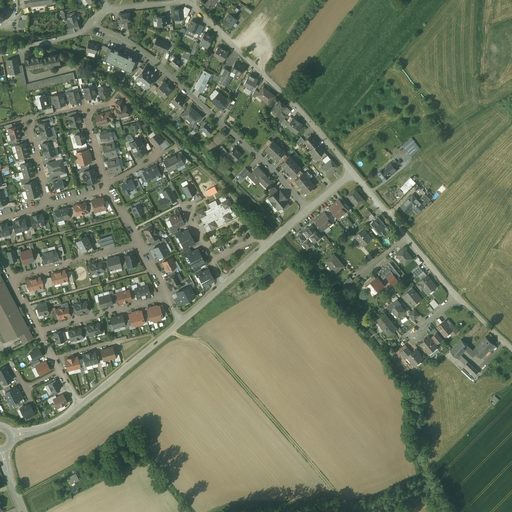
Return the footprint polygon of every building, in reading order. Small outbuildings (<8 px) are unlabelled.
[(214,0),(205,0),(203,3),(210,9),(216,2),(214,0)] [(229,14),(223,22),(230,28),(234,23),(237,19),(232,16),(236,12),(233,10),(235,7),(234,6),(232,4),(226,11),(229,14)] [(181,8),(173,9),(174,20),(183,19),(183,17),(182,12),(181,8)] [(250,14),(244,9),(240,15),(246,20),(250,14)] [(130,12),(120,13),(120,18),(117,19),(118,23),(124,23),(123,21),(130,20),(131,20),(130,12)] [(76,15),(68,17),(69,23),(67,23),(70,32),(74,31),(76,30),(80,29),(77,20),(76,15)] [(166,16),(154,17),(154,21),(157,21),(158,26),(167,25),(166,16)] [(199,24),(192,20),(188,29),(195,32),(199,24)] [(204,26),(199,24),(195,32),(200,35),(204,26)] [(212,37),(207,34),(204,33),(205,33),(204,33),(201,40),(209,44),(212,37)] [(169,44),(156,38),(152,47),(165,52),(169,44)] [(98,45),(88,42),(86,50),(89,51),(95,53),(96,53),(98,45)] [(228,52),(218,46),(214,55),(218,57),(218,56),(224,59),(223,60),(224,60),(228,52)] [(117,66),(123,54),(117,51),(115,50),(114,50),(109,47),(109,48),(106,52),(105,55),(103,60),(117,66)] [(191,54),(184,51),(182,56),(188,59),(191,54)] [(128,56),(123,54),(117,66),(131,73),(133,68),(134,68),(135,65),(137,61),(137,60),(131,58),(131,57),(129,56),(128,56)] [(51,56),(48,56),(48,57),(42,58),(43,66),(43,68),(60,64),(58,55),(52,56),(51,56)] [(34,57),(31,58),(24,60),(26,69),(43,66),(42,58),(41,56),(34,58),(34,57)] [(182,63),(175,56),(175,57),(171,61),(170,62),(170,63),(176,68),(176,69),(182,63)] [(17,58),(7,60),(10,74),(15,73),(20,72),(18,65),(17,58)] [(244,67),(235,62),(231,70),(240,75),(244,67)] [(22,65),(18,65),(20,72),(15,73),(16,77),(25,75),(22,65)] [(140,67),(134,75),(137,77),(143,70),(140,67)] [(156,77),(145,67),(143,70),(137,77),(136,79),(147,88),(147,87),(150,83),(156,77)] [(226,69),(222,75),(220,74),(215,82),(220,86),(221,83),(227,86),(232,76),(229,75),(230,72),(226,69)] [(199,79),(206,83),(211,74),(204,70),(199,79)] [(73,72),(50,78),(52,85),(75,79),(73,72)] [(258,80),(249,75),(243,84),(247,86),(248,85),(253,88),(258,80)] [(50,78),(26,84),(28,91),(52,85),(50,78)] [(206,83),(199,79),(194,88),(201,91),(206,83)] [(163,81),(156,89),(165,97),(172,89),(163,81)] [(106,89),(105,85),(100,86),(102,95),(103,98),(108,97),(107,93),(111,93),(109,88),(106,89)] [(88,86),(84,88),(85,94),(82,95),(83,96),(86,96),(87,99),(91,98),(89,86),(88,86)] [(259,92),(257,95),(268,104),(274,96),(263,87),(259,92)] [(78,89),(73,90),(76,102),(81,100),(80,97),(83,96),(82,95),(79,95),(78,89)] [(219,92),(211,100),(220,108),(223,106),(228,101),(227,100),(219,92)] [(45,94),(41,95),(41,94),(39,95),(36,95),(37,99),(36,99),(38,105),(39,108),(43,106),(44,108),(48,107),(45,94)] [(185,101),(177,94),(171,101),(178,108),(185,101)] [(228,101),(223,106),(226,109),(227,108),(230,103),(231,101),(229,99),(227,100),(228,101)] [(279,101),(271,110),(273,111),(277,116),(280,112),(282,110),(286,107),(279,101)] [(117,108),(116,108),(118,118),(128,115),(126,106),(124,106),(117,108)] [(286,107),(282,110),(287,115),(290,111),(286,106),(286,107)] [(195,112),(190,107),(182,116),(185,119),(186,118),(193,124),(192,126),(201,117),(195,111),(195,112)] [(285,117),(280,112),(277,116),(280,120),(278,122),(280,124),(284,119),(285,117)] [(107,113),(95,116),(97,125),(104,123),(104,122),(107,121),(107,119),(109,119),(107,113)] [(77,115),(69,117),(70,119),(69,120),(70,123),(72,123),(73,126),(81,124),(80,121),(81,121),(80,117),(79,117),(78,114),(77,115)] [(289,122),(286,125),(286,126),(292,130),(293,129),(296,131),(295,133),(296,133),(302,124),(293,117),(289,122)] [(289,122),(284,119),(280,124),(285,128),(286,126),(286,125),(289,122)] [(44,122),(39,124),(40,131),(50,128),(49,121),(44,122)] [(214,128),(207,121),(201,127),(203,130),(208,134),(214,128)] [(13,127),(8,128),(9,129),(10,134),(20,132),(18,126),(13,127)] [(50,128),(40,131),(42,137),(48,136),(52,135),(52,134),(50,128)] [(20,132),(10,134),(11,140),(12,140),(16,139),(21,137),(20,132)] [(83,132),(75,135),(78,144),(86,142),(83,132)] [(111,132),(100,135),(101,141),(106,139),(112,138),(111,132)] [(163,141),(156,133),(149,139),(156,147),(163,141)] [(311,135),(304,140),(307,143),(306,144),(310,149),(317,143),(311,135)] [(147,150),(140,138),(130,142),(129,143),(132,148),(133,149),(136,156),(147,150)] [(412,138),(402,145),(406,150),(407,149),(415,142),(412,138)] [(163,149),(170,144),(166,139),(159,144),(163,149)] [(372,139),(361,147),(363,149),(374,141),(372,139)] [(278,146),(272,140),(271,141),(267,146),(265,149),(271,154),(278,146)] [(48,142),(42,144),(44,150),(54,148),(52,141),(48,142)] [(415,142),(407,149),(412,155),(420,148),(415,142)] [(20,144),(16,145),(17,152),(27,149),(26,143),(20,144)] [(324,151),(317,143),(310,149),(308,150),(316,159),(317,158),(324,151)] [(285,152),(278,146),(271,154),(277,160),(280,157),(284,153),(285,152)] [(234,147),(228,153),(236,160),(242,154),(234,147)] [(54,148),(44,150),(46,157),(51,156),(56,155),(54,148)] [(27,149),(17,152),(19,158),(19,159),(23,158),(29,156),(27,149)] [(83,151),(77,152),(77,155),(76,156),(76,159),(90,155),(89,152),(88,149),(83,151)] [(324,151),(317,158),(319,160),(326,154),(324,151)] [(178,153),(171,157),(177,167),(184,164),(184,163),(180,156),(178,153)] [(190,161),(183,154),(180,156),(184,163),(184,164),(184,165),(190,161)] [(90,155),(76,159),(77,163),(79,162),(80,165),(86,163),(91,162),(90,159),(91,159),(90,155)] [(283,161),(280,163),(286,170),(294,162),(288,156),(288,157),(283,161)] [(171,157),(164,161),(167,166),(169,171),(177,167),(171,157)] [(56,161),(47,163),(49,170),(64,166),(62,159),(56,161)] [(331,159),(320,168),(326,176),(337,167),(331,159)] [(31,162),(21,164),(23,171),(33,169),(31,162)] [(294,162),(286,170),(292,176),(295,173),(299,169),(300,168),(294,162)] [(391,163),(391,162),(378,173),(384,180),(390,175),(397,170),(394,167),(391,163)] [(156,165),(143,172),(144,173),(147,180),(148,182),(162,175),(159,170),(156,165)] [(64,166),(49,170),(51,177),(60,174),(66,172),(64,166)] [(245,167),(241,172),(245,176),(250,172),(245,167)] [(273,183),(265,175),(258,167),(249,176),(256,183),(259,180),(267,188),(270,185),(271,186),(271,185),(273,183)] [(90,170),(84,171),(85,174),(83,175),(85,180),(86,180),(87,183),(97,180),(94,168),(90,170)] [(33,169),(23,171),(24,178),(25,178),(29,177),(34,175),(33,169)] [(298,177),(295,179),(300,186),(308,179),(303,173),(298,177)] [(137,177),(132,180),(136,187),(136,188),(141,185),(137,177)] [(405,193),(415,182),(410,177),(399,187),(405,193)] [(132,179),(128,181),(128,180),(124,182),(125,183),(121,185),(126,193),(126,192),(127,194),(130,192),(130,190),(136,187),(132,180),(132,179)] [(314,186),(308,179),(300,186),(306,193),(308,190),(313,186),(314,186)] [(62,180),(57,181),(56,182),(56,181),(52,182),(53,186),(54,186),(55,191),(57,190),(57,191),(60,190),(65,188),(62,180)] [(36,181),(25,184),(27,191),(37,188),(37,186),(37,185),(36,181)] [(196,193),(191,183),(183,187),(183,188),(184,191),(185,191),(188,197),(196,193)] [(169,188),(162,191),(165,197),(159,200),(163,207),(176,200),(172,191),(170,187),(169,188)] [(275,187),(269,192),(271,195),(277,190),(275,187)] [(37,188),(27,191),(28,197),(28,198),(33,196),(40,195),(39,190),(38,190),(37,188)] [(364,200),(355,189),(347,195),(356,206),(362,202),(369,211),(362,202),(364,200)] [(279,193),(277,190),(271,195),(268,198),(273,204),(284,195),(281,191),(279,193)] [(224,195),(219,198),(221,203),(218,205),(215,200),(208,204),(210,208),(205,211),(203,208),(196,212),(200,219),(201,218),(203,223),(204,222),(205,224),(204,225),(207,231),(211,229),(211,230),(218,226),(226,222),(233,219),(233,218),(237,216),(233,210),(232,210),(230,207),(232,206),(228,199),(227,199),(224,195)] [(284,195),(273,204),(278,210),(281,207),(287,202),(285,199),(286,198),(284,195)] [(413,195),(401,206),(408,213),(414,207),(418,211),(417,212),(418,212),(424,206),(418,200),(413,195)] [(428,201),(423,195),(418,200),(424,206),(428,201)] [(103,197),(97,199),(100,211),(106,209),(103,197)] [(97,199),(92,201),(94,211),(95,212),(100,211),(97,199)] [(344,204),(339,199),(337,201),(337,202),(335,204),(343,214),(346,211),(345,210),(347,209),(344,204)] [(86,202),(79,204),(82,214),(88,212),(89,212),(87,206),(86,202)] [(287,202),(281,207),(284,210),(290,205),(287,202)] [(79,204),(73,206),(74,207),(76,216),(82,214),(79,204)] [(135,206),(132,208),(136,216),(144,212),(140,204),(135,206)] [(343,214),(335,204),(332,206),(332,205),(330,207),(329,208),(334,213),(337,217),(339,215),(340,216),(343,214)] [(68,208),(64,209),(64,208),(61,209),(64,219),(70,217),(68,208)] [(61,209),(59,210),(59,211),(55,212),(58,220),(58,221),(64,219),(61,209)] [(328,215),(325,211),(322,213),(323,214),(320,216),(328,226),(333,222),(328,215)] [(179,213),(170,219),(173,225),(175,228),(176,228),(185,223),(179,213)] [(42,214),(39,214),(36,215),(39,226),(45,224),(44,221),(42,214)] [(36,215),(34,215),(34,216),(30,217),(33,226),(33,227),(34,227),(39,226),(36,215)] [(328,226),(320,216),(318,218),(317,218),(315,220),(323,230),(328,226)] [(386,226),(378,217),(373,221),(370,223),(373,228),(374,227),(379,232),(378,233),(382,230),(386,226)] [(25,218),(21,219),(19,219),(22,231),(27,229),(28,229),(27,228),(25,218)] [(19,219),(16,220),(16,221),(13,222),(15,230),(16,232),(22,231),(19,219)] [(7,223),(4,224),(1,224),(4,235),(10,234),(7,223)] [(144,230),(147,236),(156,231),(153,225),(152,226),(144,230)] [(175,228),(173,225),(169,227),(172,234),(175,233),(178,231),(176,228),(175,228)] [(310,226),(297,236),(302,242),(303,242),(307,247),(313,242),(312,241),(313,239),(315,241),(321,236),(316,230),(314,232),(312,229),(310,226)] [(372,238),(363,228),(355,236),(358,239),(362,244),(363,246),(372,238)] [(188,229),(181,233),(182,234),(178,236),(181,242),(191,236),(188,229)] [(156,231),(147,236),(150,242),(150,241),(158,237),(159,237),(156,231)] [(92,246),(87,236),(76,241),(81,251),(85,250),(92,246)] [(111,236),(99,240),(101,246),(113,242),(111,236)] [(191,236),(181,242),(184,247),(184,248),(188,246),(189,246),(195,243),(191,236)] [(161,244),(153,248),(158,258),(169,252),(165,245),(164,243),(161,244)] [(413,258),(404,247),(396,254),(405,265),(413,258)] [(56,249),(49,251),(52,261),(58,259),(58,256),(57,252),(56,252),(56,249)] [(192,252),(191,252),(192,253),(188,255),(191,261),(202,256),(198,249),(192,252)] [(17,260),(14,250),(7,252),(9,258),(10,257),(11,262),(17,260)] [(21,252),(21,254),(24,263),(26,262),(26,263),(29,262),(26,251),(21,252)] [(52,261),(49,251),(42,253),(43,256),(42,256),(44,260),(45,263),(52,261)] [(40,253),(38,253),(35,253),(37,262),(41,261),(44,260),(42,256),(40,257),(40,253)] [(135,257),(132,255),(132,254),(128,255),(127,255),(125,255),(126,259),(128,266),(137,264),(135,257)] [(344,266),(334,254),(326,261),(335,273),(344,266)] [(119,255),(113,257),(116,269),(122,267),(119,258),(119,255)] [(418,264),(422,261),(416,255),(413,258),(418,264)] [(202,256),(191,261),(194,267),(198,265),(199,266),(205,263),(202,256)] [(113,257),(107,259),(108,261),(110,269),(110,270),(116,269),(113,257)] [(171,257),(163,262),(167,271),(168,271),(176,266),(171,257)] [(101,261),(95,262),(98,273),(104,271),(104,270),(102,261),(101,261)] [(98,273),(95,262),(89,264),(90,270),(92,274),(98,273)] [(395,269),(390,263),(380,271),(383,275),(384,275),(390,270),(392,272),(395,269)] [(202,272),(202,273),(198,275),(201,281),(212,276),(208,269),(202,272)] [(395,269),(392,272),(386,277),(393,285),(400,280),(398,278),(400,276),(395,269)] [(65,270),(58,272),(61,282),(68,280),(67,277),(66,273),(65,270)] [(376,279),(373,275),(365,281),(375,293),(383,287),(380,283),(382,282),(381,281),(386,277),(392,272),(390,270),(384,275),(383,275),(381,276),(381,275),(378,277),(376,278),(377,278),(376,279)] [(58,272),(52,274),(52,277),(53,281),(54,284),(61,282),(58,272)] [(0,274),(0,329),(6,341),(19,335),(23,343),(33,338),(0,274)] [(169,278),(173,286),(180,282),(176,274),(169,278)] [(436,287),(427,275),(422,279),(420,281),(420,282),(417,284),(421,288),(423,286),(429,293),(428,291),(432,288),(433,290),(436,287)] [(212,276),(201,281),(204,287),(209,284),(208,283),(214,280),(212,276)] [(40,277),(34,279),(36,289),(43,287),(42,284),(43,284),(42,279),(41,280),(40,277)] [(34,279),(27,280),(28,283),(27,284),(28,288),(29,288),(30,290),(36,289),(34,279)] [(144,285),(141,286),(144,297),(146,296),(150,295),(147,285),(145,286),(144,285)] [(141,286),(137,287),(138,288),(135,289),(136,292),(137,298),(142,297),(144,297),(141,286)] [(190,288),(189,286),(188,286),(186,288),(183,289),(188,299),(191,298),(195,296),(190,288)] [(422,299),(412,287),(402,296),(407,301),(408,300),(410,302),(409,302),(410,303),(410,302),(413,306),(422,299)] [(183,289),(180,291),(176,293),(178,297),(182,303),(185,301),(188,299),(183,289)] [(393,289),(388,293),(392,298),(397,294),(393,289)] [(129,290),(126,291),(126,290),(123,291),(125,302),(127,301),(132,300),(131,299),(130,293),(129,290)] [(123,291),(119,292),(119,293),(116,293),(119,301),(119,303),(123,302),(124,302),(125,302),(123,291)] [(110,294),(104,296),(107,306),(113,305),(111,299),(110,294)] [(104,296),(98,297),(101,308),(107,306),(104,296)] [(429,302),(434,308),(439,304),(434,298),(429,302)] [(401,303),(397,299),(387,308),(391,312),(393,310),(395,312),(398,316),(398,317),(405,311),(400,304),(401,303)] [(86,300),(80,302),(83,312),(89,311),(87,304),(87,301),(86,300)] [(80,302),(74,304),(75,308),(77,314),(83,312),(80,302)] [(38,307),(37,307),(39,315),(49,312),(47,305),(38,307)] [(160,305),(157,306),(156,305),(153,306),(157,320),(160,319),(160,317),(163,317),(161,311),(160,305)] [(68,306),(62,307),(64,317),(71,316),(69,309),(68,306)] [(153,306),(150,307),(150,308),(147,309),(149,314),(150,320),(153,319),(154,321),(157,320),(153,306)] [(62,307),(55,309),(56,310),(58,318),(58,319),(64,317),(62,307)] [(141,310),(138,311),(138,310),(135,311),(139,325),(142,324),(141,322),(144,321),(143,316),(141,310)] [(135,311),(131,312),(132,313),(129,314),(130,319),(132,325),(135,324),(135,326),(139,325),(135,311)] [(391,321),(385,314),(378,319),(385,328),(384,329),(389,335),(396,329),(390,322),(391,321)] [(122,315),(116,316),(119,327),(125,325),(124,320),(122,315)] [(116,316),(111,318),(112,324),(114,328),(119,327),(116,316)] [(450,326),(445,320),(437,327),(445,336),(452,330),(453,330),(450,326)] [(99,322),(93,324),(95,334),(102,332),(99,323),(99,322)] [(93,324),(86,326),(87,326),(89,335),(89,336),(95,334),(93,324)] [(81,327),(74,329),(77,339),(83,337),(81,328),(81,327)] [(74,329),(68,331),(70,337),(71,340),(71,341),(77,339),(74,329)] [(62,332),(62,331),(54,333),(57,343),(65,341),(62,332)] [(431,338),(429,337),(420,344),(429,354),(437,347),(436,345),(431,338)] [(473,350),(476,353),(482,358),(489,350),(491,352),(496,346),(486,337),(473,350)] [(461,339),(450,351),(458,358),(461,354),(465,349),(473,357),(476,353),(473,350),(468,346),(461,339)] [(113,347),(107,348),(110,359),(115,357),(116,357),(115,355),(113,347)] [(407,347),(401,352),(405,358),(406,359),(408,357),(407,356),(412,352),(407,347)] [(39,348),(30,353),(34,360),(38,358),(43,355),(39,348)] [(107,348),(101,350),(103,359),(104,361),(110,359),(107,348)] [(412,352),(407,356),(408,357),(406,359),(405,358),(404,359),(411,368),(423,358),(416,349),(412,352)] [(458,358),(450,351),(446,355),(453,362),(458,358)] [(95,352),(92,352),(91,352),(89,353),(92,364),(97,362),(98,362),(97,361),(95,352)] [(89,353),(86,353),(86,354),(83,355),(85,364),(86,365),(92,364),(89,353)] [(476,369),(461,354),(458,358),(453,362),(461,369),(463,367),(471,374),(476,369)] [(77,356),(73,358),(73,357),(71,358),(74,369),(80,367),(80,365),(77,356)] [(74,369),(71,358),(69,358),(69,359),(65,360),(68,370),(74,369)] [(41,364),(36,367),(40,375),(50,369),(46,361),(41,364)] [(2,368),(0,369),(0,377),(9,373),(7,369),(5,367),(3,368),(2,368)] [(9,373),(0,377),(0,380),(0,381),(1,383),(3,382),(4,384),(9,381),(12,380),(10,377),(11,376),(9,373)] [(56,380),(48,384),(53,393),(60,389),(56,380)] [(461,383),(454,390),(458,394),(465,387),(461,383)] [(11,389),(6,392),(7,395),(5,396),(7,399),(20,392),(18,389),(17,390),(16,387),(11,389)] [(20,392),(7,399),(9,402),(10,401),(12,404),(17,401),(22,398),(20,396),(21,395),(20,392)] [(56,398),(53,399),(58,408),(67,402),(63,394),(56,398)] [(50,404),(52,402),(51,400),(53,399),(56,398),(55,395),(47,399),(50,404)] [(27,405),(20,408),(24,417),(26,416),(33,412),(31,409),(33,409),(30,404),(27,406),(27,405)] [(81,479),(77,473),(71,476),(75,483),(81,479)]
